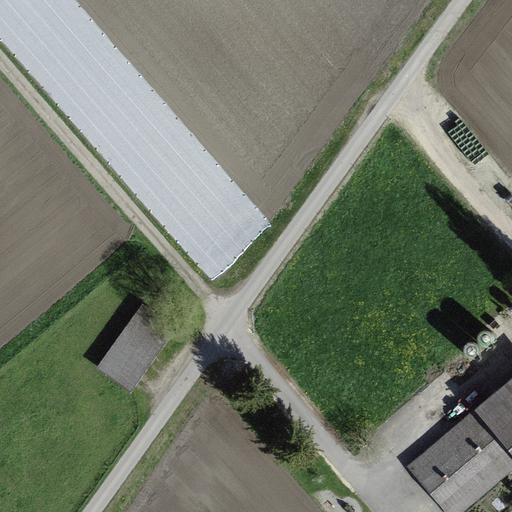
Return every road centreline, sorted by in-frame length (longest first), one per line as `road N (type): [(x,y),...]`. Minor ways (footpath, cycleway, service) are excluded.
road 1 (track): [(457,0),(235,331),(102,511)]
road 2 (track): [(0,59),(381,496)]
